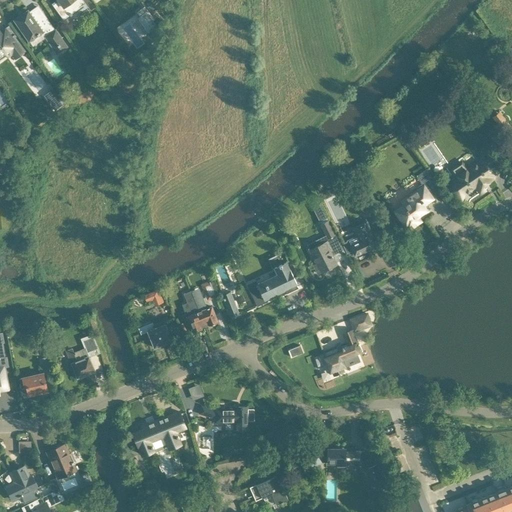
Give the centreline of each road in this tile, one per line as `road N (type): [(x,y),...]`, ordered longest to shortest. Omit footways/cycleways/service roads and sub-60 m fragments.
road 1 (residential): [(242,346),(393,286),(477,219),(511,202)]
road 2 (residential): [(242,346),(298,408),(327,414),(391,404)]
road 3 (residential): [(391,404),(511,411)]
